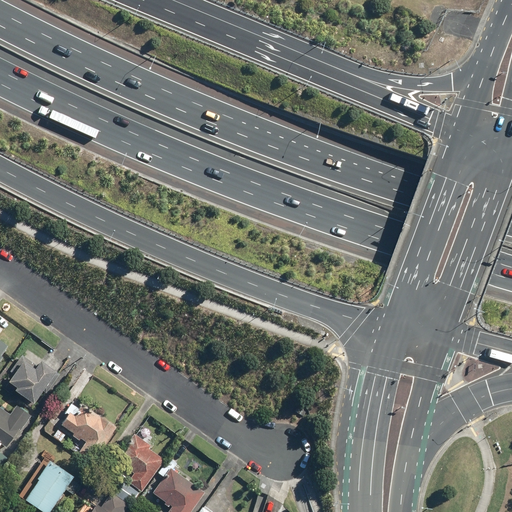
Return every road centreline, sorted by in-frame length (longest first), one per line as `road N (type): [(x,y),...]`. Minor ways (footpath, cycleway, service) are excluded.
road 1 (motorway): [(0,30),(227,133),(511,229)]
road 2 (motorway): [(511,267),(193,159),(0,70)]
road 3 (motorway): [(388,327),(145,241),(0,168)]
road 4 (residential): [(285,454),(230,430),(0,268)]
road 5 (primary): [(388,327),(464,130)]
road 6 (motorway): [(279,56),(420,84),(483,73)]
road 7 (motorway): [(279,56),(464,130)]
road 8 (primary): [(511,148),(443,334)]
road 9 (primary): [(359,511),(363,438),(388,327)]
road 10 (primary): [(443,334),(404,482)]
road 11 (motorway): [(511,390),(461,406),(438,425),(404,482)]
road 12 (motorway): [(146,0),(279,56)]
